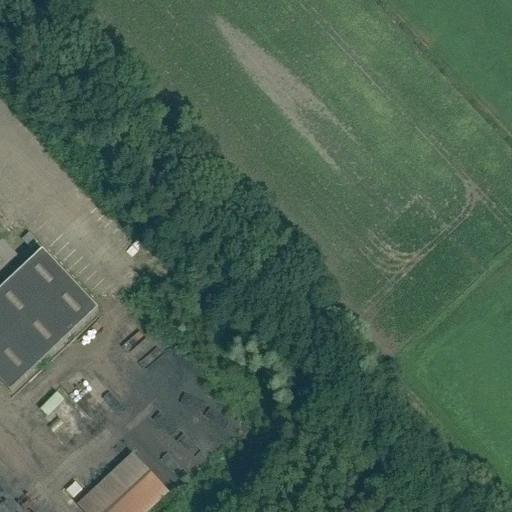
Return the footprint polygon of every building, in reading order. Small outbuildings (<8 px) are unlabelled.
[(0,274),(19,257),(0,237),(0,274)] [(0,293),(0,382),(11,394),(99,311),(43,252),(0,293)] [(39,419),(56,403),(49,395),(32,411),(39,419)] [(85,511),(145,511),(167,494),(132,458),(80,506),(85,511)] [(0,511),(21,511),(0,489),(0,511)]
